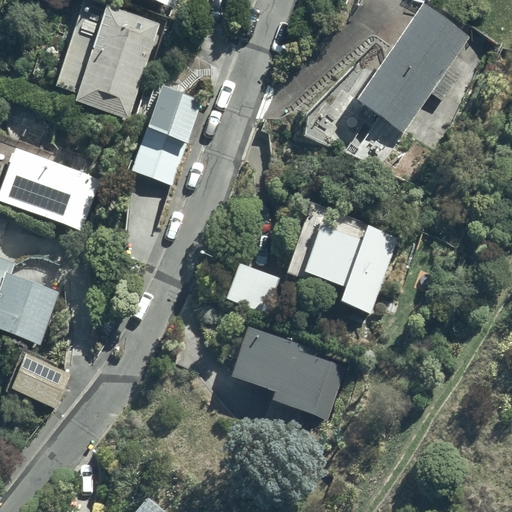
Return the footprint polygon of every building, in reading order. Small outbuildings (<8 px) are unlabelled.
[(163,22),(104,2),(103,7),(84,0),(53,90),(76,98),(73,105),(128,124),(163,22)] [(471,40),(423,8),(357,107),(403,137),(429,99),(439,105),(457,78),(449,73),(471,40)] [(201,104),(158,91),(130,175),(174,187),(188,143),(196,145),(206,111),(200,110),(201,104)] [(0,207),(80,235),(98,182),(51,166),(55,156),(0,136),(0,207)] [(371,322),(399,246),(367,234),(361,250),(319,234),(302,281),(345,296),(340,311),(371,322)] [(0,263),(0,336),(39,350),(56,297),(10,281),(14,268),(0,263)] [(281,282),(240,269),(228,304),(269,317),(281,282)] [(248,333),(229,386),(274,402),(271,409),(326,429),(346,375),(312,363),(315,357),(248,333)] [(19,359),(7,395),(56,411),(68,376),(19,359)] [(158,511),(144,500),(134,511),(158,511)]
